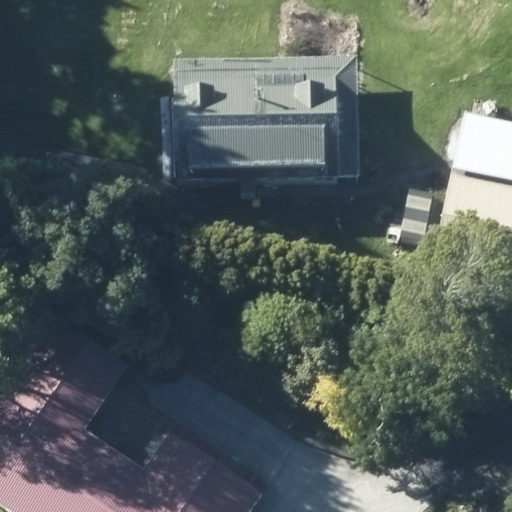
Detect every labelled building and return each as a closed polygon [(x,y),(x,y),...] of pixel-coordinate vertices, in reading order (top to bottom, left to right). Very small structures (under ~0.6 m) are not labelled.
[(335,181),(363,180),(362,68),(180,69),(181,181),(335,181)] [(511,188),(511,128),(469,120),(459,164),(457,177),(511,188)] [(59,194),(97,200),(102,166),(63,160),(59,194)] [(511,280),(511,193),(454,180),(435,263),(511,280)] [(382,209),(365,233),(386,249),(404,222),(382,209)] [(73,443),(120,375),(47,325),(0,391),(0,511),(243,511),(250,502),(162,444),(135,485),(73,443)]
